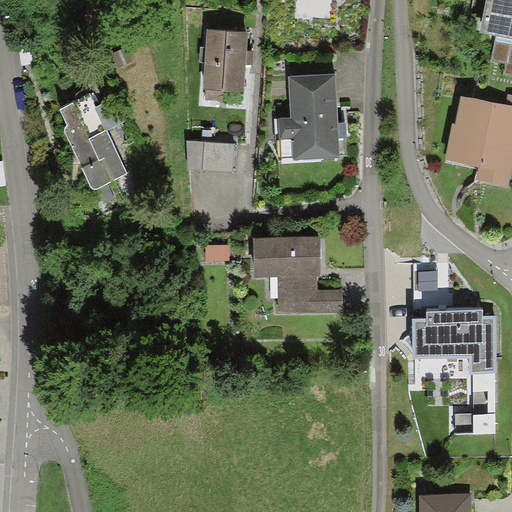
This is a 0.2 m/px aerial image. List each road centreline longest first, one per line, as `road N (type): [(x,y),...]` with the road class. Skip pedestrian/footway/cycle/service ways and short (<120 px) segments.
road 1 (residential): [(377,511),(377,0)]
road 2 (residential): [(22,511),(33,326),(0,37)]
road 3 (residential): [(511,278),(453,232),(416,178),(401,0)]
